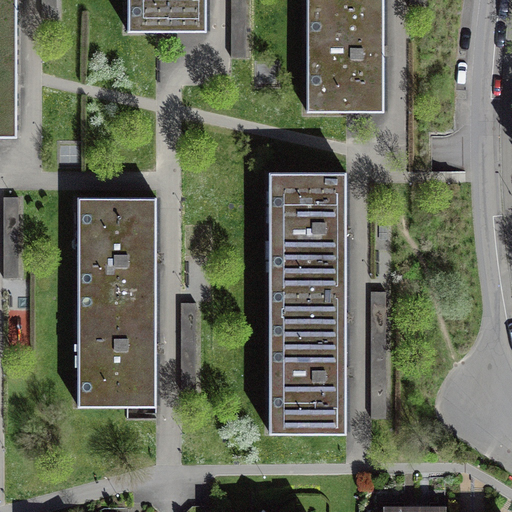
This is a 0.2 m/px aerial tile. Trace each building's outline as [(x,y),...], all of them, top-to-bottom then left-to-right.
[(0,0),(0,24),(17,25),(16,0),(0,0)] [(127,0),(128,32),(207,32),(206,0),(127,0)] [(386,116),(386,6),(304,7),(304,116),(386,116)] [(0,137),(16,137),(17,25),(0,24),(0,137)] [(269,173),(270,276),(345,277),(345,173),(269,173)] [(78,197),(78,302),(127,302),(127,294),(156,294),(157,197),(78,197)] [(270,276),(270,323),(345,324),(345,277),(270,276)] [(78,302),(78,406),(156,407),(156,294),(127,294),(127,302),(78,302)] [(379,367),(389,367),(390,307),(374,306),(372,397),(390,397),(390,386),(379,386),(379,367)] [(345,436),(345,324),(270,323),(270,435),(345,436)]
